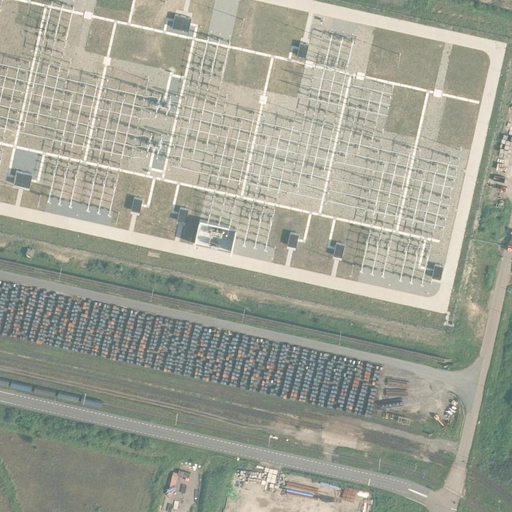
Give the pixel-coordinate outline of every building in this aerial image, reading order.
[(175,14),(172,27),(180,29),(183,16),(175,14)] [(183,16),(180,29),(188,30),(191,18),(183,16)] [(300,42),(297,55),(305,57),(308,44),(300,42)] [(16,171),(13,183),(21,185),(24,172),(16,171)] [(24,172),(21,185),(29,187),(32,174),(24,172)] [(134,197),(131,210),(139,211),(142,199),(134,197)] [(177,219),(177,220),(185,222),(188,209),(180,207),(177,219)] [(199,218),(194,243),(232,250),(237,226),(199,218)] [(290,232),(287,244),(295,246),(298,234),(290,232)] [(333,254),(333,255),(341,256),(344,244),(336,242),(333,254)] [(434,264),(431,277),(432,277),(440,278),(443,266),(434,264)]
